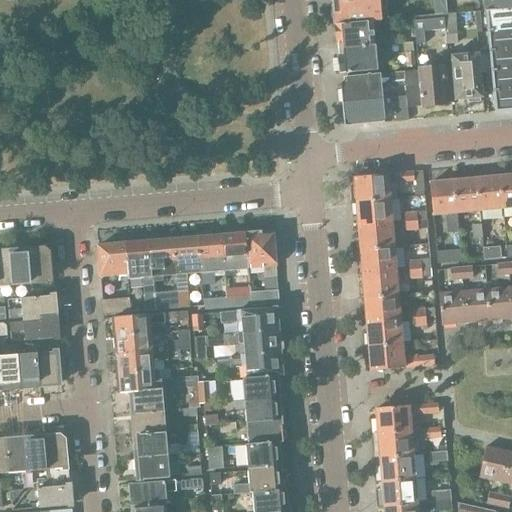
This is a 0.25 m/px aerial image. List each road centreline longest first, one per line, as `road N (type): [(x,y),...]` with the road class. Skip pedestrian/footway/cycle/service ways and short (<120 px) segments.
road 1 (residential): [(336,511),(311,195)]
road 2 (residential): [(70,215),(311,195)]
road 3 (residential): [(511,138),(308,156)]
road 4 (residential): [(87,407),(70,215)]
road 5 (residential): [(308,156),(293,0)]
